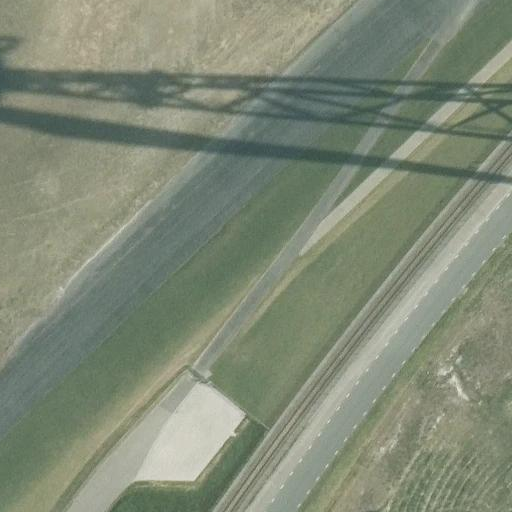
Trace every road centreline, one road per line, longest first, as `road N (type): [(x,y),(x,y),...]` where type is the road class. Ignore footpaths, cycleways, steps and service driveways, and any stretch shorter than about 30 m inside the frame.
road 1 (tertiary): [(276,511),(511,205)]
road 2 (unclassified): [(195,372),(86,511)]
